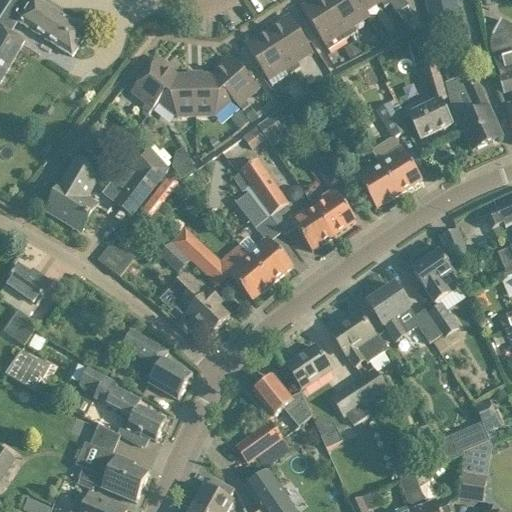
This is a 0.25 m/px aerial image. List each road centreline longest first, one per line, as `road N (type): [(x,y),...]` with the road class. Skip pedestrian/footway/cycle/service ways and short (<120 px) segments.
road 1 (unclassified): [(222,379),(248,347),(383,238),(511,172)]
road 2 (residential): [(222,379),(125,295),(0,218)]
road 3 (unclassified): [(156,511),(222,379)]
